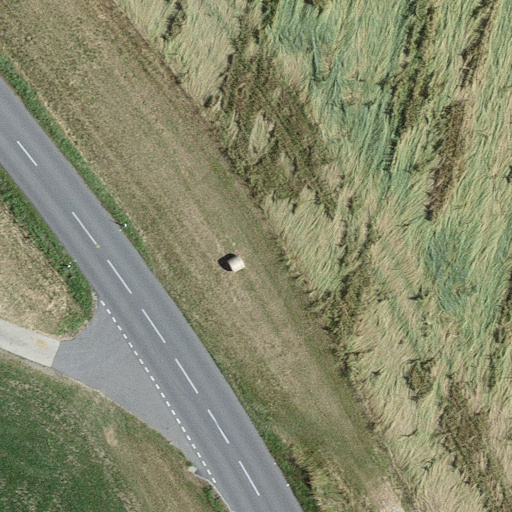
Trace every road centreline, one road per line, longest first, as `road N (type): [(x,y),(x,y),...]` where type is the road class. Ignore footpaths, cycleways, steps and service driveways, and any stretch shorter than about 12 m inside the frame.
road 1 (tertiary): [(0,102),(55,167),(284,511)]
road 2 (track): [(0,330),(227,423)]
